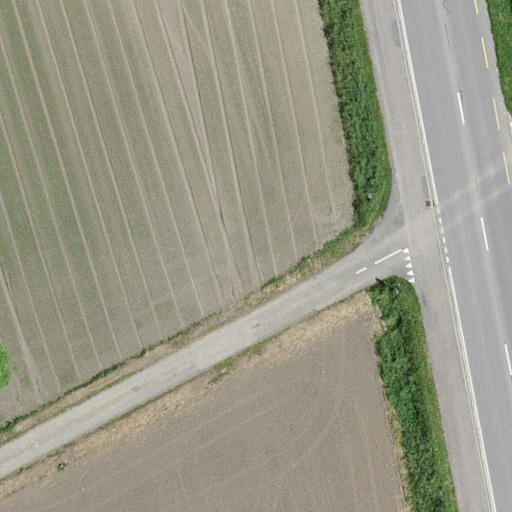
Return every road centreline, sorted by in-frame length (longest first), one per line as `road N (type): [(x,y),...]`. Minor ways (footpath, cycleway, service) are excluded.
road 1 (track): [(0,455),(477,199),(511,172)]
road 2 (primary): [(440,0),(511,379)]
